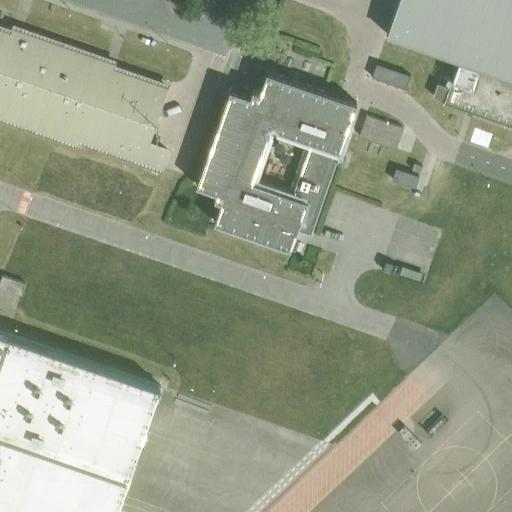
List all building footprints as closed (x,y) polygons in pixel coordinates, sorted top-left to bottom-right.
[(444,102),(511,125),(511,0),(397,0),(386,34),(458,59),(449,87),(437,83),(433,96),(444,102)] [(147,143),(167,87),(167,86),(104,64),(105,60),(21,30),(20,35),(0,27),(0,116),(76,143),(78,138),(162,168),(168,150),(147,143)] [(410,75),(377,63),(376,63),(371,76),(406,88),(410,75)] [(259,90),(252,88),(250,95),(229,88),(196,184),(216,191),(214,198),(220,201),(213,221),(290,248),(297,227),(311,232),(356,101),(266,70),(259,90)] [(392,179),(415,187),(419,175),(396,167),(392,179)] [(162,189),(172,193),(179,173),(169,169),(162,189)] [(0,279),(0,287),(21,294),(25,282),(2,274),(0,279)] [(0,511),(116,511),(160,385),(0,329),(0,511)]
